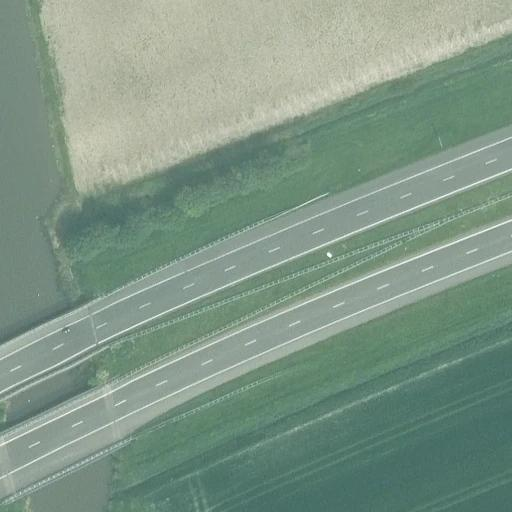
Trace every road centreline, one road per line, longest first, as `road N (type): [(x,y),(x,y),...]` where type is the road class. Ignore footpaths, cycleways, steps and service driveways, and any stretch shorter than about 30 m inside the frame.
road 1 (motorway): [(0,465),(377,292),(511,239)]
road 2 (motorway): [(511,157),(0,377)]
